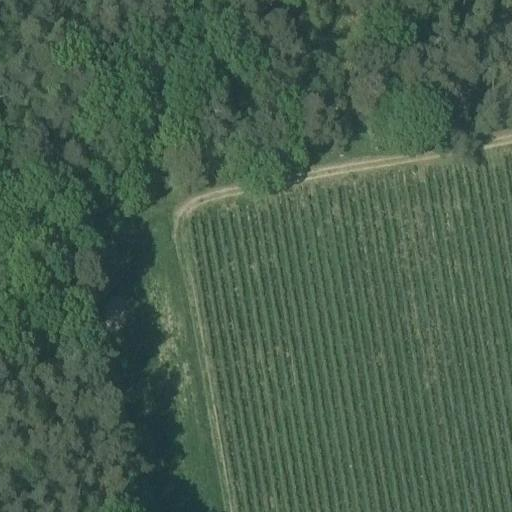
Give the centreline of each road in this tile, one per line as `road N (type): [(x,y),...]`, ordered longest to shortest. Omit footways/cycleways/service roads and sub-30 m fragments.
road 1 (track): [(511,137),(80,222)]
road 2 (track): [(80,222),(135,511)]
road 3 (track): [(80,222),(0,33)]
